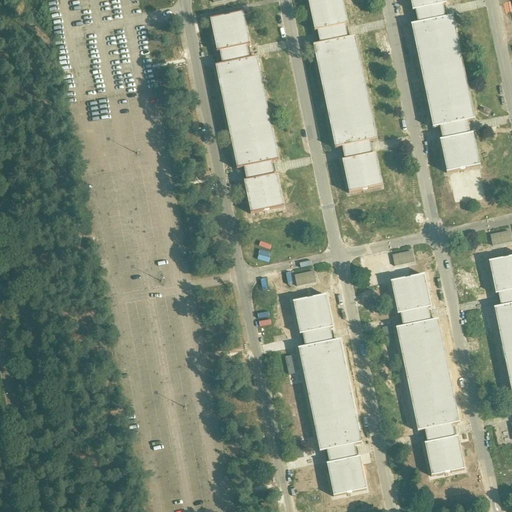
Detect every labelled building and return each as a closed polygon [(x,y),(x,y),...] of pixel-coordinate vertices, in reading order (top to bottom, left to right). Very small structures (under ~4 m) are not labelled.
[(354,37),(347,39),(344,26),(347,25),(345,25),(340,0),(306,0),(307,0),(309,0),(315,31),(314,31),(314,32),(317,32),(319,44),(312,46),(312,47),(314,46),(336,148),(334,149),(334,150),(341,148),(344,161),(341,161),(341,162),(343,162),(350,193),(348,193),(348,194),(381,187),(381,186),(380,186),(373,155),(375,155),(374,154),(371,155),(369,142),(376,141),(376,140),(374,140),(353,38),(354,38),(354,37)] [(467,122),(473,121),(474,120),(473,120),(472,120),(451,18),(452,18),(452,17),(445,18),(442,6),(445,5),(445,4),(443,4),(442,0),(410,0),(413,11),(412,11),(412,12),(415,11),(417,24),(410,25),(410,26),(412,26),(433,128),(432,128),(432,129),(439,128),(442,140),(439,141),(439,142),(441,141),(447,172),(445,173),(446,174),(479,167),(479,166),(477,166),(471,135),(472,135),(472,134),(469,135),(467,122)] [(271,163),(277,161),(278,161),(276,161),(255,59),(256,59),(256,58),(249,59),(247,47),(249,46),(249,45),(248,45),(241,14),(243,14),(243,13),(209,20),(209,21),(211,20),(217,52),(216,52),(216,53),(219,52),(221,65),(214,66),(214,67),(216,67),(237,169),(236,169),(236,170),(243,169),(246,181),(243,182),(243,183),(245,182),(251,213),(250,214),(250,215),(283,208),(283,207),(281,207),(275,176),(276,176),(276,175),(273,175),(271,163)] [(490,236),(492,247),(511,243),(509,232),(490,236)] [(392,256),(394,267),(413,263),(411,252),(392,256)] [(511,257),(488,262),(488,263),(489,263),(496,294),(494,294),(494,295),(497,294),(500,307),(493,309),(493,310),(495,309),(511,392),(511,257)] [(294,276),(296,287),(315,283),(313,272),(294,276)] [(451,426),(458,424),(458,423),(457,423),(435,322),(437,321),(437,320),(430,322),(427,309),(430,309),(430,308),(428,308),(422,277),(423,277),(423,276),(390,283),(391,283),(398,314),(396,314),(397,315),(399,315),(402,327),(395,329),(395,330),(397,330),(418,431),(416,432),(417,433),(424,431),(426,444),(423,444),(424,445),(425,445),(432,476),(430,476),(430,477),(464,470),(464,469),(462,470),(455,439),(457,438),(457,437),(454,438),(451,426)] [(353,446),(360,444),(361,444),(360,443),(359,444),(338,342),(339,341),(339,340),(332,342),(329,329),(332,329),(332,328),(330,328),(324,297),(325,297),(325,296),(292,303),(294,303),(300,334),(299,335),(302,335),(304,348),(297,349),(297,350),(299,350),(320,452),(319,452),(319,453),(326,451),(328,464),(326,464),(326,465),(327,465),(334,496),(332,496),(332,497),(366,490),(366,489),(364,490),(358,459),(359,458),(359,457),(356,458),(353,446)]
